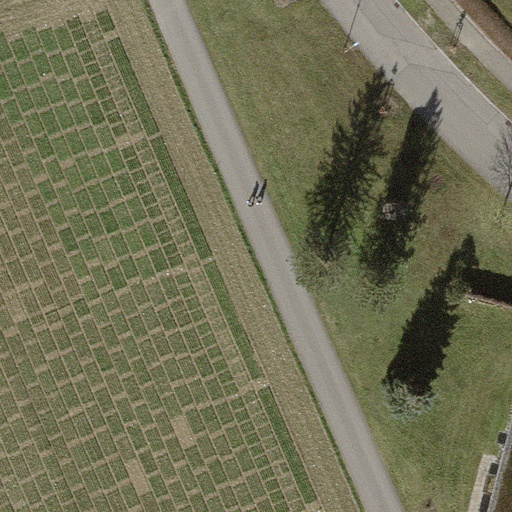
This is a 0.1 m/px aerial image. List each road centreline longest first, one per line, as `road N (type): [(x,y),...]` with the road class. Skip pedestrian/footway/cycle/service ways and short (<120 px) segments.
road 1 (residential): [(171,0),(395,511)]
road 2 (residential): [(364,0),(465,118),(511,158)]
